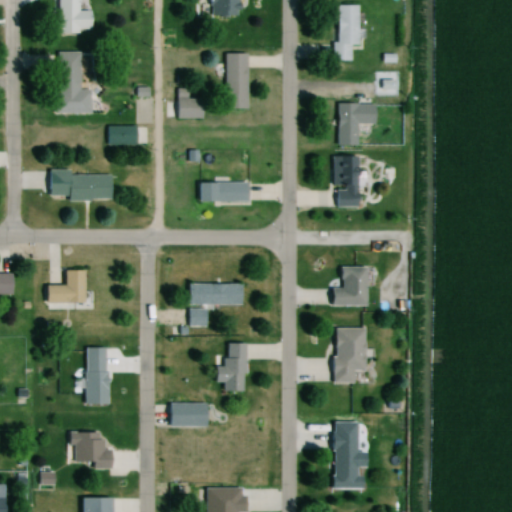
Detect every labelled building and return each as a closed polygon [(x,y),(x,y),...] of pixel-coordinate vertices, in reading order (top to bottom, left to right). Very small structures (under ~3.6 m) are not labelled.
[(87,12),(74,12),(74,0),(53,0),(54,11),(48,12),(48,19),(53,34),(74,34),(87,30),(87,12)] [(205,0),(206,19),(235,19),(234,0),(205,0)] [(347,62),(347,47),(352,47),(352,7),(330,7),(330,62),(347,62)] [(86,90),(75,90),(75,53),(51,53),(51,114),(86,115),(86,90)] [(220,110),(242,110),(242,55),(220,55),(220,110)] [(198,99),(184,99),(184,90),(172,90),(172,120),(198,120),(198,99)] [(332,147),(352,147),(352,125),(371,125),(371,105),(332,105),(332,147)] [(132,126),(102,126),(102,146),(132,146),(132,126)] [(354,157),(329,157),(329,209),(354,209),(354,157)] [(107,201),(107,173),(42,173),(43,198),(61,198),(61,201),(107,201)] [(192,203),(243,203),(243,184),(192,184),(192,203)] [(362,269),(336,269),(335,291),(325,290),(325,308),(361,308),(362,269)] [(39,287),(39,304),(78,304),(78,272),(59,272),(59,287),(39,287)] [(237,306),(237,285),(182,285),(182,307),(237,306)] [(201,329),(201,311),(184,311),(184,329),(201,329)] [(359,373),(359,330),(327,330),(328,384),(349,384),(348,373),(359,373)] [(217,393),(240,393),(241,345),(220,345),(220,371),(209,370),(209,385),(217,385),(217,393)] [(102,407),(102,350),(80,350),(80,407),(102,407)] [(162,429),(201,429),(201,405),(162,405),(162,429)] [(360,453),(352,453),(352,424),(327,424),(327,491),(355,491),(355,469),(360,469),(360,453)] [(105,450),(98,450),(98,435),(64,435),(64,465),(86,465),(86,471),(105,471),(105,450)] [(201,489),(200,511),(239,511),(239,489),(201,489)] [(75,500),(75,511),(106,511),(107,500),(75,500)]
